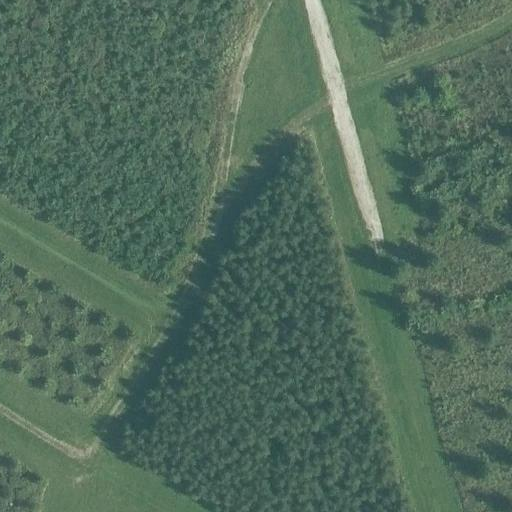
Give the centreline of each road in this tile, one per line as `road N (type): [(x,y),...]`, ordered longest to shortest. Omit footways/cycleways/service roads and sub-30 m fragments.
road 1 (track): [(310,0),(390,277)]
road 2 (track): [(266,0),(239,75),(217,210)]
